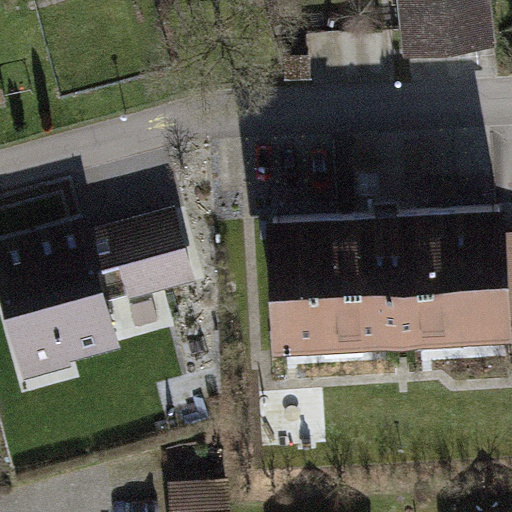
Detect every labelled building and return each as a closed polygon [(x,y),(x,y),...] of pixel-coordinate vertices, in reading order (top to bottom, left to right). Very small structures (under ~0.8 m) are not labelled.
[(180,0),(185,18),(252,0),(180,0)] [(398,0),(404,47),(494,37),(490,0),(398,0)] [(495,196),(282,207),(288,326),(511,315),(511,226),(497,227),(495,196)] [(86,217),(3,239),(35,359),(116,338),(103,291),(187,269),(170,203),(88,225),(86,217)] [(229,511),(228,477),(172,480),(174,511),(229,511)]
